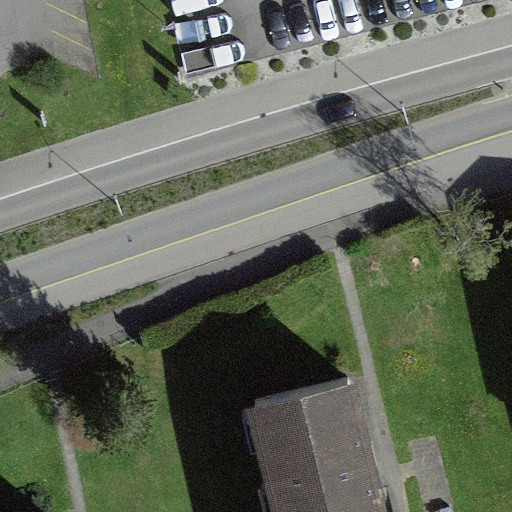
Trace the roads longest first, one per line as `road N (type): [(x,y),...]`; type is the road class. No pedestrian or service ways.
road 1 (primary): [(0,283),(511,112)]
road 2 (primary): [(511,67),(115,177),(0,217)]
